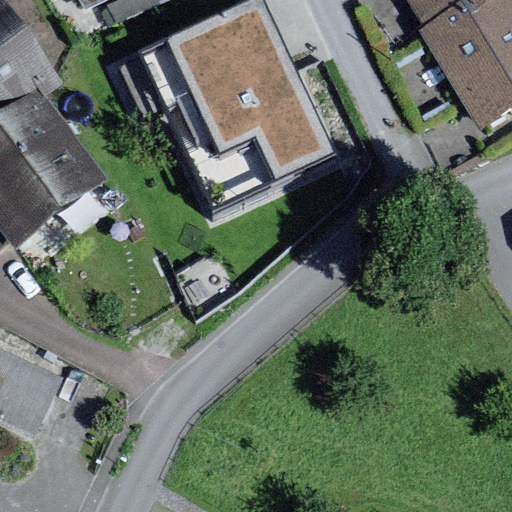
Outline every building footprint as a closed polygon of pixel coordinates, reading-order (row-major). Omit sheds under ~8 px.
[(78,0),(86,13),(112,0),(78,0)] [(266,0),(263,0),(134,59),(215,237),(351,173),(266,0)] [(511,0),(403,0),(428,41),(466,105),(480,128),(511,109),(511,0)] [(64,85),(0,7),(0,253),(108,181),(48,98),(64,85)] [(61,383),(0,353),(0,419),(37,435),(61,383)]
